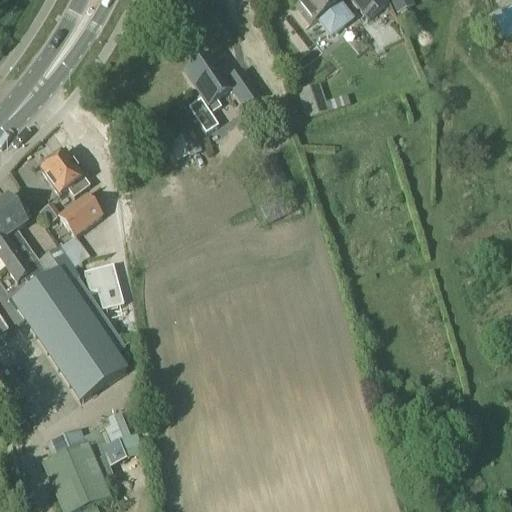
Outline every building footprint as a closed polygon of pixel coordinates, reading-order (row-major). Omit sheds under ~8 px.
[(352,23),(345,14),(334,0),(293,0),(300,8),(295,12),(309,29),(316,23),(330,41),(352,23)] [(346,0),(366,26),(388,8),(381,0),(346,0)] [(413,9),(409,0),(386,0),(394,18),(413,9)] [(208,60),(184,76),(207,110),(231,94),(244,113),(259,103),(241,76),(225,86),(208,60)] [(328,115),(325,106),(318,87),(295,95),(305,123),(328,115)] [(124,156),(142,142),(125,121),(108,133),(124,156)] [(175,166),(200,156),(189,130),(164,141),(175,166)] [(72,202),(88,191),(82,183),(83,182),(64,156),(39,174),(58,201),(67,194),(72,202)] [(288,186),(276,161),(262,167),(274,193),(288,186)] [(268,207),(259,211),(267,227),(290,215),(281,199),(268,207)] [(74,242),(101,222),(86,201),(58,221),(74,242)] [(36,272),(13,237),(25,229),(7,202),(0,206),(0,264),(15,287),(36,272)] [(101,314),(122,309),(112,271),(83,278),(88,296),(97,295),(101,314)] [(56,274),(8,307),(76,407),(124,374),(56,274)] [(110,452),(130,444),(120,419),(107,424),(109,431),(103,434),(110,452)] [(49,462),(92,444),(84,425),(41,443),(49,462)] [(86,452),(40,472),(56,511),(92,511),(108,505),(86,452)]
